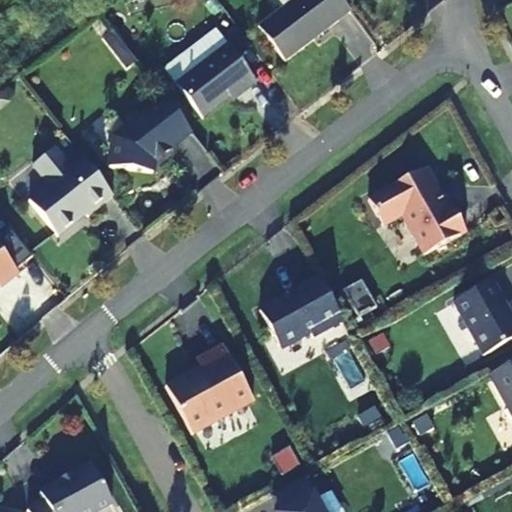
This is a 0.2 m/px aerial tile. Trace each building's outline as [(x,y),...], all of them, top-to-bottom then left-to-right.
[(351,13),(340,0),(294,0),(258,28),(285,63),(351,13)] [(256,83),(227,45),(175,85),(201,119),(239,89),(242,94),(256,83)] [(191,133),(164,99),(112,138),(108,169),(152,174),(155,157),(164,149),(167,152),(191,133)] [(113,197),(82,159),(70,169),(55,149),(32,167),(48,187),(29,202),(57,238),(79,220),(76,216),(82,211),(87,218),(113,197)] [(439,189),(427,168),(368,200),(383,227),(402,216),(424,256),(465,233),(451,207),(446,209),(436,190),(439,189)] [(0,289),(18,275),(0,251),(0,289)] [(312,339),(342,322),(318,278),(291,293),(293,296),(282,302),(281,300),(259,312),(278,346),(285,348),(310,335),(312,339)] [(505,307),(491,282),(453,304),(483,357),(511,340),(511,319),(511,318),(508,316),(503,308),(505,307)] [(382,336),(370,343),(376,355),(389,349),(382,336)] [(191,436),(253,403),(223,348),(207,357),(211,363),(165,388),(191,436)] [(511,363),(489,376),(511,418),(511,363)] [(280,474),(295,467),(288,451),(273,458),(280,474)] [(44,502),(27,511),(26,511),(97,511),(112,504),(91,466),(71,477),(70,481),(62,485),(59,484),(39,495),(44,502)] [(320,511),(303,479),(272,496),(280,511),(320,511)]
